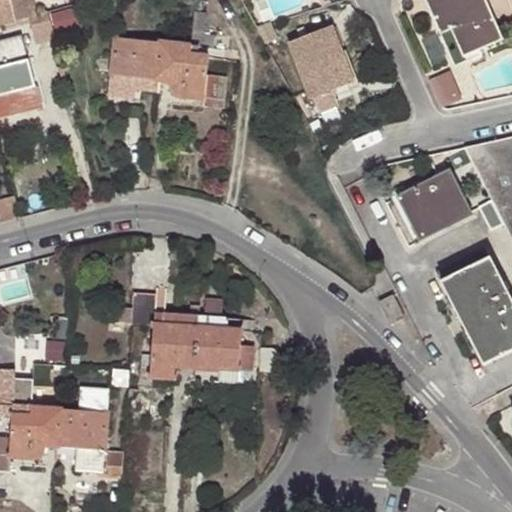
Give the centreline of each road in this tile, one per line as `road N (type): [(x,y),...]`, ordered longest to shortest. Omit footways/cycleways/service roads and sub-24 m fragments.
road 1 (unclassified): [(511,483),(397,345),(340,298),(249,244)]
road 2 (unclassified): [(294,474),(316,428),(319,345),(281,271),(249,244)]
road 3 (unclassified): [(249,244),(170,216),(0,249)]
road 4 (unclassified): [(294,474),(393,470),(508,511)]
road 5 (residential): [(381,0),(444,134)]
